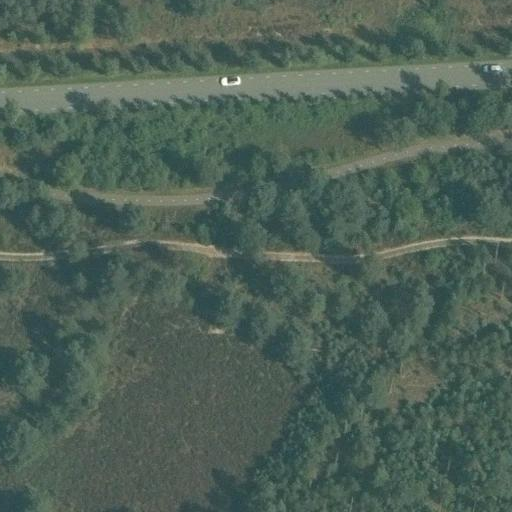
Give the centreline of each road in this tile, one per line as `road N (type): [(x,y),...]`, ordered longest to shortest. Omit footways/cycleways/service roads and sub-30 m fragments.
road 1 (unknown): [(0,257),(195,250),(352,260),(426,246),(511,243)]
road 2 (primary): [(0,102),(511,74)]
